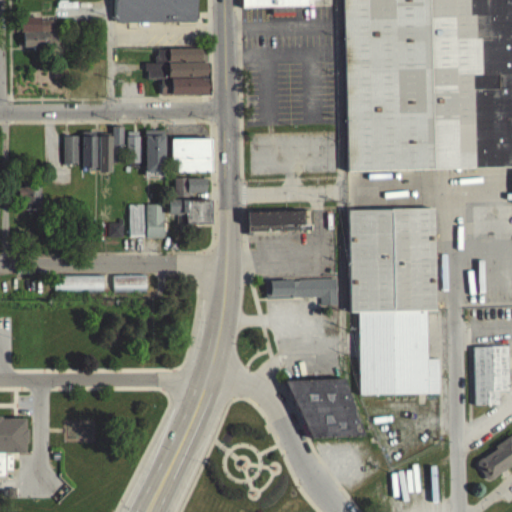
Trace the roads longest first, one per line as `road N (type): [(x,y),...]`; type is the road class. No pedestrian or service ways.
road 1 (secondary): [(223,270),(220,0)]
road 2 (residential): [(0,269),(223,270)]
road 3 (residential): [(222,109),(0,110)]
road 4 (residential): [(0,385),(204,384)]
road 5 (residential): [(450,314),(454,511)]
road 6 (residential): [(204,384),(232,386),(269,405),(329,511)]
road 7 (secondary): [(148,506),(204,384)]
